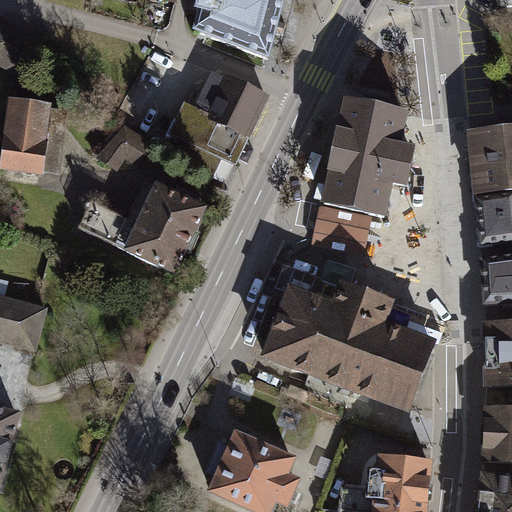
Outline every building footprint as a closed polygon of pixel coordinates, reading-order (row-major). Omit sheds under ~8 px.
[(284,0),(200,0),(200,3),(198,10),(201,11),(195,31),(271,59),(281,18),(284,0)] [(0,23),(0,66),(23,79),(41,45),(0,23)] [(271,95),(228,75),(227,78),(212,71),(196,106),(185,101),(170,135),(174,137),(223,159),(238,166),(271,95)] [(54,104),(12,99),(2,170),(44,176),(44,173),(53,110),(54,104)] [(406,118),(348,107),(328,205),(384,216),(391,185),(404,188),(411,152),(399,149),(406,118)] [(69,112),(53,110),(44,173),(60,175),(69,112)] [(126,120),(98,158),(116,171),(125,159),(141,171),(159,145),(126,120)] [(511,132),(471,137),(480,198),(511,192),(511,132)] [(214,179),(223,159),(174,137),(165,156),(214,179)] [(317,170),(306,203),(304,202),(297,223),(315,229),(333,175),(317,170)] [(128,222),(91,205),(79,230),(126,252),(125,253),(178,277),(188,256),(192,258),(204,234),(199,232),(210,208),(158,184),(156,189),(145,184),(128,222)] [(480,218),(482,246),(511,242),(511,192),(480,198),(480,218)] [(511,256),(479,260),(481,307),(511,305),(511,256)] [(334,308),(288,291),(264,358),(409,412),(427,362),(433,347),(388,330),(396,308),(369,298),(342,288),(334,308)] [(49,309),(0,295),(0,343),(36,354),(49,309)] [(511,325),(483,326),(484,387),(511,386),(511,325)] [(235,380),(231,390),(251,398),(255,387),(235,380)] [(0,490),(20,413),(0,407),(0,490)] [(511,409),(482,409),(480,464),(511,465),(511,409)] [(300,459),(236,432),(230,447),(216,480),(209,494),(251,511),(276,511),(279,506),(290,510),(302,481),(292,477),(300,459)] [(216,480),(230,447),(220,443),(206,475),(216,480)] [(333,462),(321,458),(314,476),(326,480),(333,462)] [(425,511),(430,465),(381,460),(380,472),(372,471),(370,483),(370,492),(369,500),(376,501),(375,511),(350,511),(340,511),(339,511),(425,511)] [(511,511),(511,478),(479,475),(474,511),(511,511)] [(369,500),(370,492),(342,489),(340,511),(350,511),(375,511),(376,501),(369,500)]
